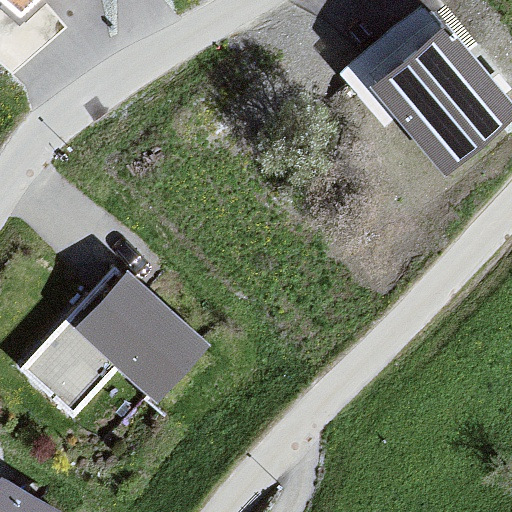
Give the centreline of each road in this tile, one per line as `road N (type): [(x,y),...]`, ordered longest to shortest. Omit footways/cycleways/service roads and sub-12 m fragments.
road 1 (residential): [(511,218),(235,511)]
road 2 (residential): [(0,206),(66,119),(256,0)]
